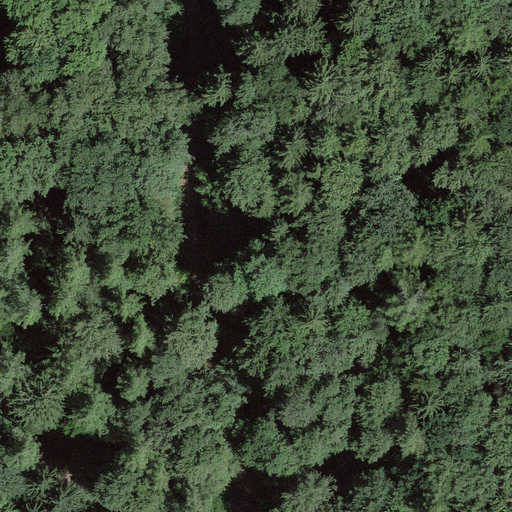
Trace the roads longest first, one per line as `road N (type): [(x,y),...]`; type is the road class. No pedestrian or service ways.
road 1 (track): [(186,0),(197,250),(250,511)]
road 2 (track): [(0,389),(34,447),(95,491),(146,511)]
